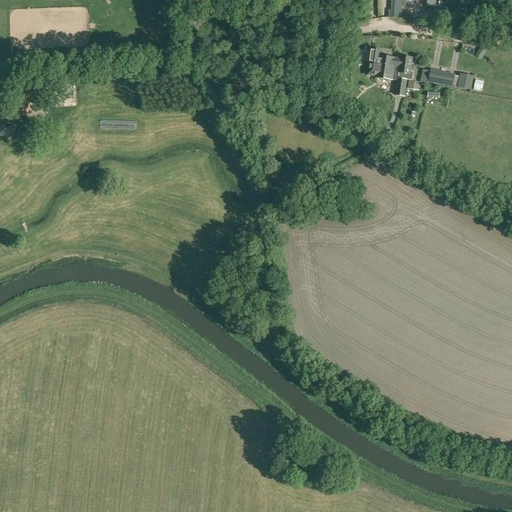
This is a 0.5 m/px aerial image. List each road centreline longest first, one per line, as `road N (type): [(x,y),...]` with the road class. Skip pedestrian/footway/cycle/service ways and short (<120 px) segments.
road 1 (unclassified): [(375,29),(0,64)]
road 2 (track): [(511,217),(303,113),(279,39)]
